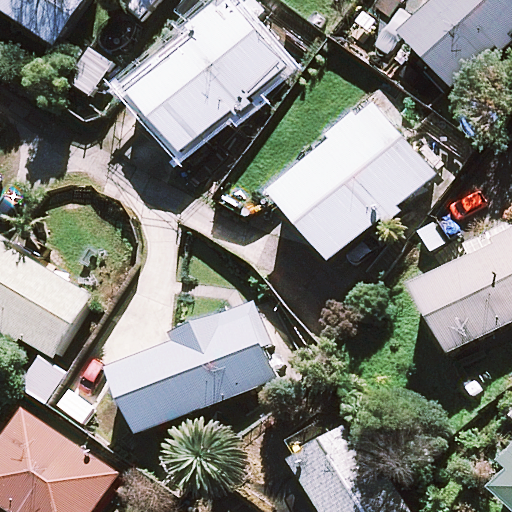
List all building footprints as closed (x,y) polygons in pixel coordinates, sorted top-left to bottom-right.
[(99,1),(96,0),(0,0),(0,29),(2,25),(60,62),(99,1)] [(459,105),(500,62),(505,66),(511,58),(511,0),(459,0),(407,55),(459,105)] [(289,77),(231,16),(131,111),(189,172),(289,77)] [(277,216),(335,280),(338,284),(389,237),(391,240),(407,226),(402,220),(439,187),(392,134),(370,153),(355,137),(333,156),(338,161),(277,216)] [(511,232),(468,259),(477,274),(417,310),(456,373),(511,338),(511,232)] [(96,310),(0,253),(0,340),(58,374),(96,310)] [(145,452),(277,390),(263,359),(273,355),(255,316),(186,348),(189,355),(115,390),(145,452)] [(71,387),(45,371),(27,400),(52,416),(71,387)] [(0,430),(0,511),(103,511),(119,487),(28,428),(19,442),(0,430)] [(415,511),(358,434),(291,483),(311,511),(415,511)] [(511,511),(511,486),(493,508),(497,511),(511,511)]
